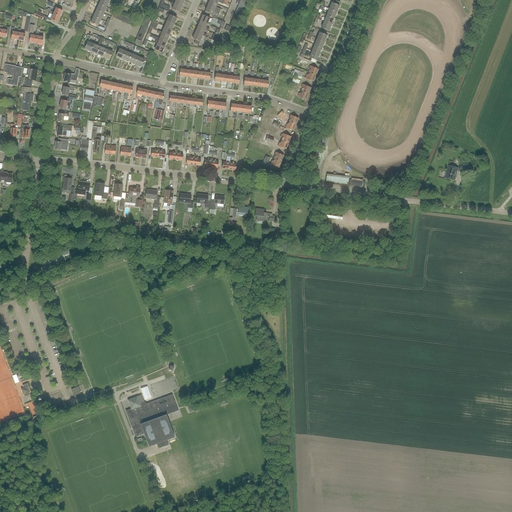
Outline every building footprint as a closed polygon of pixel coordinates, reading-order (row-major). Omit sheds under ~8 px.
[(163,4),(164,0),(161,0),(159,6),(169,11),(170,7),(163,4)] [(334,0),(332,0),(329,9),(336,12),(338,9),(339,9),(340,6),(339,6),(340,2),(334,0)] [(216,7),(217,4),(210,1),(207,6),(220,11),(222,12),(223,10),(216,7)] [(182,6),(174,3),(171,2),(170,5),(173,6),(172,9),(179,12),(182,6)] [(96,7),(95,10),(96,10),(103,14),(106,7),(99,4),(97,8),(96,7)] [(219,14),(220,11),(207,6),(205,12),(209,14),(209,13),(213,15),(214,12),(219,14)] [(155,16),(158,17),(160,12),(163,13),(164,10),(159,7),(155,16)] [(50,11),(49,13),(53,15),(53,14),(60,17),(62,11),(56,8),(54,13),(50,11)] [(329,9),(327,15),(334,18),(335,15),(336,15),(337,12),(336,12),(329,9)] [(94,13),(92,16),(93,16),(101,20),(103,14),(96,10),(95,14),(94,13)] [(48,17),(47,19),(51,21),(51,20),(57,23),(60,17),(53,14),(53,15),(51,19),(48,17)] [(167,21),(174,24),(177,18),(167,14),(166,16),(168,17),(167,21)] [(211,23),(209,22),(210,18),(203,15),(200,21),(208,24),(210,25),(211,23)] [(327,15),(324,21),(331,24),(333,21),(334,21),(335,18),(334,18),(327,15)] [(91,19),(90,22),(98,26),(101,20),(93,16),(92,20),(91,19)] [(172,30),(174,24),(167,21),(164,26),(172,30)] [(206,28),(208,24),(200,21),(198,27),(205,30),(208,31),(209,29),(206,28)] [(324,21),(321,28),(329,31),(330,27),(331,27),(332,25),(331,24),(324,21)] [(169,35),(172,30),(164,26),(162,32),(169,35)] [(204,33),(205,30),(198,27),(195,32),(203,36),(206,37),(207,35),(204,33)] [(169,35),(162,32),(158,31),(157,33),(161,34),(160,38),(167,41),(169,35)] [(199,45),(203,36),(195,32),(193,38),(195,40),(194,43),(199,45)] [(320,33),(317,39),(324,42),(326,38),(327,39),(328,36),(320,33)] [(167,41),(160,38),(150,34),(149,36),(151,37),(154,38),(154,39),(156,40),(155,43),(157,44),(164,47),(167,41)] [(91,51),(94,44),(89,42),(91,36),(88,35),(85,40),(88,41),(85,49),(88,50),(88,51),(90,53),(91,51)] [(100,40),(99,42),(97,46),(94,44),(91,51),(94,53),(94,54),(97,55),(97,54),(100,47),(102,44),(104,39),(101,38),(100,40)] [(317,39),(315,45),(322,48),(323,45),(324,45),(325,42),(324,42),(317,39)] [(162,53),(164,47),(157,44),(155,50),(162,53)] [(315,45),(312,51),(319,54),(321,50),(322,51),(323,48),(322,48),(315,45)] [(103,58),(103,57),(107,49),(100,47),(97,54),(100,56),(100,57),(103,58)] [(107,49),(103,57),(107,58),(106,59),(109,60),(113,52),(107,49)] [(119,49),(116,56),(120,58),(120,59),(122,60),(123,59),(126,51),(119,49)] [(126,51),(123,59),(126,60),(126,61),(128,62),(129,61),(132,54),(126,51)] [(319,57),(320,55),(320,54),(319,54),(312,51),(309,58),(317,60),(318,57),(319,57)] [(132,54),(129,61),(132,63),(132,64),(135,65),(135,64),(138,57),(132,54)] [(138,57),(135,64),(138,65),(138,66),(141,68),(144,59),(138,57)] [(21,78),(23,69),(16,67),(5,65),(4,73),(8,73),(7,75),(13,76),(13,80),(8,79),(7,85),(17,87),(19,77),(21,78)] [(304,78),(311,81),(317,68),(310,65),(304,78)] [(28,68),(26,75),(29,75),(29,80),(26,79),(25,86),(31,87),(33,81),(36,82),(38,70),(28,68)] [(76,69),(75,75),(71,74),(65,73),(64,81),(76,84),(79,70),(76,69)] [(301,79),(304,72),(294,69),(292,75),(301,79)] [(298,98),(304,99),(307,85),(301,84),(298,98)] [(75,87),(70,86),(69,88),(64,87),(62,95),(68,96),(70,91),(74,92),(75,87)] [(31,94),(32,88),(22,87),(21,94),(24,94),(22,110),(29,111),(29,108),(31,108),(32,101),(33,101),(33,95),(31,94)] [(163,99),(164,94),(158,93),(156,98),(157,98),(160,99),(157,110),(154,119),(160,121),(160,120),(162,120),(164,111),(166,104),(163,103),(164,100),(163,99)] [(71,104),(72,100),(67,99),(67,101),(61,100),(60,108),(66,109),(67,103),(71,104)] [(278,111),(277,116),(284,119),(285,113),(278,111)] [(59,114),(58,121),(61,121),(61,123),(68,124),(68,120),(64,120),(64,116),(68,117),(69,114),(65,113),(64,114),(59,114)] [(289,115),(286,128),(292,130),(296,116),(289,115)] [(81,144),(80,151),(88,152),(89,142),(88,142),(89,140),(92,140),(92,138),(93,127),(93,123),(90,123),(88,138),(82,137),(81,144)] [(57,130),(56,135),(66,136),(67,130),(71,131),(72,126),(69,126),(63,125),(57,124),(56,130),(57,130)] [(22,125),(21,134),(23,134),(22,138),(29,138),(30,130),(28,130),(28,125),(22,125)] [(97,127),(97,128),(93,127),(92,138),(95,138),(95,140),(94,140),(93,152),(100,153),(101,140),(101,137),(96,136),(97,133),(101,133),(102,128),(97,127)] [(277,146),(284,149),(289,136),(283,133),(277,146)] [(265,140),(267,141),(266,144),(271,146),(274,137),(267,135),(265,140)] [(314,156),(315,157),(311,167),(312,170),(317,172),(322,159),(321,159),(326,147),(325,147),(328,139),(325,138),(325,137),(323,136),(319,145),(314,156)] [(67,151),(69,141),(61,140),(61,142),(56,142),(55,149),(67,151)] [(273,158),(271,157),(269,164),(277,167),(281,154),(275,152),(273,158)] [(465,173),(467,166),(460,165),(459,168),(448,166),(445,178),(454,180),(457,170),(465,173)] [(7,173),(0,172),(0,182),(11,183),(12,174),(7,174),(7,173)] [(326,174),(325,182),(349,184),(349,176),(326,174)] [(74,194),(70,194),(72,179),(65,178),(63,189),(62,189),(62,193),(70,194),(69,202),(73,203),(74,194)] [(364,187),(365,182),(363,182),(363,180),(352,179),(352,180),(349,181),(349,185),(364,187)] [(89,191),(90,183),(79,182),(78,188),(77,188),(76,194),(85,195),(86,191),(89,191)] [(101,199),(102,199),(102,201),(106,201),(106,199),(107,200),(109,189),(104,188),(105,184),(96,183),(95,196),(102,196),(101,199)] [(121,197),(122,185),(115,184),(113,196),(121,197)] [(126,193),(125,201),(135,202),(135,206),(141,206),(142,196),(139,196),(140,188),(129,187),(129,193),(126,193)] [(155,200),(154,207),(159,207),(160,197),(157,197),(157,191),(147,190),(146,199),(155,200)] [(163,209),(169,210),(170,210),(170,212),(175,212),(177,198),(173,197),(174,191),(165,190),(163,209)] [(193,208),(193,202),(190,202),(191,195),(180,193),(179,201),(188,203),(188,208),(193,208)] [(210,208),(210,201),(207,200),(208,195),(197,194),(196,203),(205,204),(205,207),(210,208)] [(211,200),(210,201),(210,208),(210,210),(215,210),(216,203),(223,204),(224,197),(215,196),(214,200),(211,200)] [(247,213),(248,207),(239,206),(238,209),(233,208),(232,216),(235,216),(235,215),(238,215),(240,214),(245,215),(245,213),(247,213)] [(265,221),(266,213),(264,213),(264,209),(255,208),(254,215),(256,215),(256,219),(265,221)] [(43,273),(57,268),(55,263),(71,257),(68,250),(41,260),(43,266),(41,267),(43,273)] [(25,396),(32,393),(28,383),(23,386),(24,388),(21,389),(23,394),(24,393),(25,396)] [(136,437),(144,434),(149,447),(157,444),(159,449),(169,445),(167,440),(175,437),(166,415),(178,411),(172,394),(147,404),(144,402),(143,402),(140,403),(138,396),(128,400),(131,409),(126,411),(130,421),(131,422),(130,423),(135,436),(136,437)]
